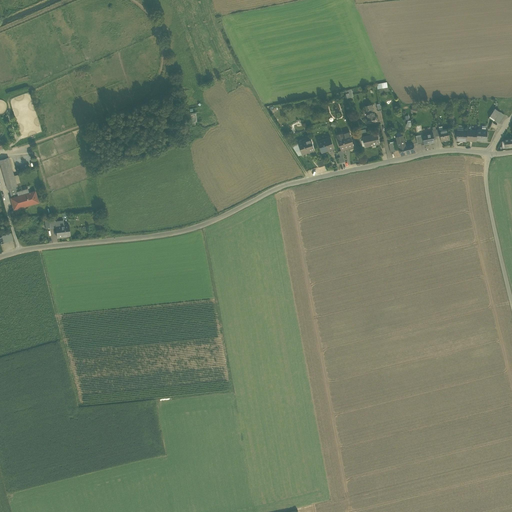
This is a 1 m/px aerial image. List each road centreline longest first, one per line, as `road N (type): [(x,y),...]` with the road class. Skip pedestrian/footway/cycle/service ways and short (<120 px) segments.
road 1 (residential): [(489,154),(433,152),(289,184),(194,228),(0,257)]
road 2 (track): [(206,223),(233,395)]
road 3 (unclassified): [(511,305),(486,191),(489,154)]
road 4 (track): [(241,73),(308,180)]
